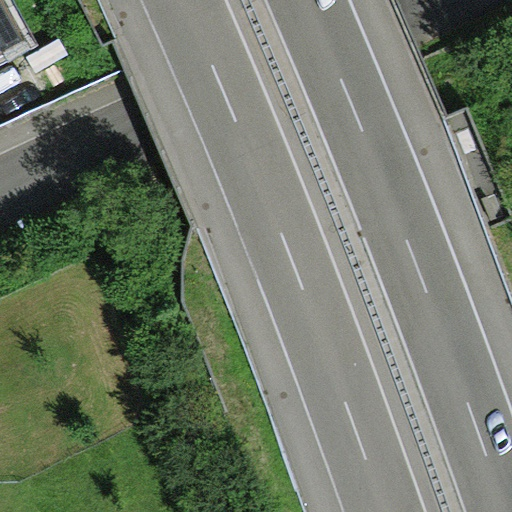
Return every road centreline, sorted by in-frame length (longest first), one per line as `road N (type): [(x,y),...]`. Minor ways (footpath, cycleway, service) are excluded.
road 1 (motorway): [(181,0),(273,215),(382,511)]
road 2 (motorway): [(506,511),(434,309),(306,0)]
road 3 (tertiary): [(0,197),(410,0)]
